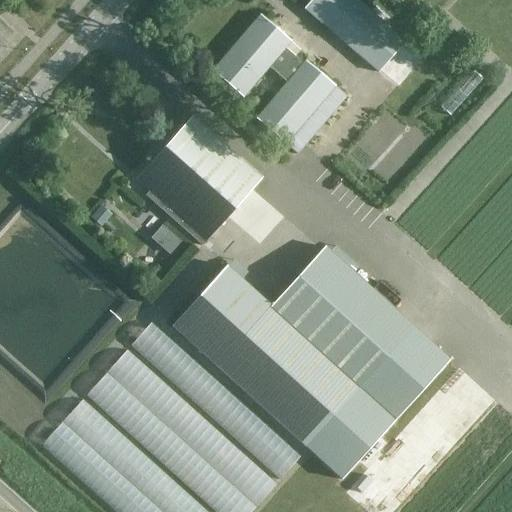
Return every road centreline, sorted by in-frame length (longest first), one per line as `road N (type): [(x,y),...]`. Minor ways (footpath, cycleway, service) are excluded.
road 1 (track): [(98,21),(340,232),(436,272),(511,339)]
road 2 (tertiary): [(0,133),(118,0)]
